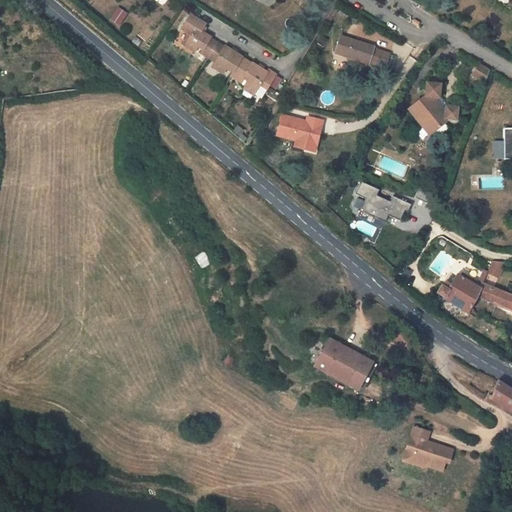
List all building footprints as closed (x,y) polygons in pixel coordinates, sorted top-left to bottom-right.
[(118,27),(127,14),(116,6),(107,19),(118,27)] [(190,14),(181,29),(188,33),(191,35),(187,42),(185,46),(194,52),(198,46),(203,50),(201,53),(215,62),(212,67),(223,73),(227,67),(233,71),(231,75),(241,82),(245,76),(250,79),(244,89),(253,96),(256,91),(260,85),(264,87),(267,89),(276,74),(269,69),(267,72),(263,70),(257,66),(252,63),(242,58),(243,57),(237,53),(231,50),(225,46),(224,47),(210,38),(211,37),(203,32),(201,31),(204,27),(206,24),(190,14)] [(340,35),(335,53),(368,64),(369,62),(385,67),(390,54),(374,48),(374,47),(340,35)] [(476,77),(485,83),(490,71),(481,65),(476,77)] [(426,95),(409,108),(418,120),(422,117),(434,131),(445,123),(450,119),(457,120),(458,108),(446,106),(443,108),(437,100),(439,98),(441,84),(427,82),(426,95)] [(443,108),(446,106),(446,104),(441,98),(439,98),(437,100),(443,108)] [(296,140),(306,143),(304,149),(315,152),(318,138),(316,138),(317,134),(319,135),(323,120),(308,116),(307,121),(282,115),(277,135),(296,140)] [(434,131),(422,117),(418,120),(430,135),(434,131)] [(445,123),(434,131),(439,138),(450,129),(445,123)] [(306,143),(296,140),(295,146),(304,149),(306,143)] [(379,189),(361,181),(355,193),(365,198),(360,210),(385,222),(388,215),(400,220),(404,211),(407,212),(411,204),(392,195),(390,201),(377,195),(379,189)] [(427,203),(432,192),(420,186),(414,198),(427,203)] [(414,236),(410,243),(415,246),(419,240),(414,236)] [(489,261),(489,277),(502,278),(502,261),(489,261)] [(445,281),(442,287),(438,294),(443,296),(443,298),(468,313),(476,297),(480,289),(479,288),(461,276),(457,274),(450,285),(445,281)] [(480,285),(462,274),(461,276),(479,288),(480,285)] [(480,289),(476,297),(511,311),(511,295),(480,283),(480,285),(479,288),(480,289)] [(329,338),(313,366),(357,390),(373,362),(329,338)] [(511,389),(497,380),(491,399),(511,411),(511,389)] [(429,431),(414,427),(407,448),(414,451),(411,460),(413,463),(424,467),(427,465),(442,470),(445,461),(449,462),(453,450),(433,443),(431,447),(423,444),(424,441),(426,442),(426,441),(429,431)] [(414,451),(407,448),(403,460),(413,463),(411,460),(414,451)]
